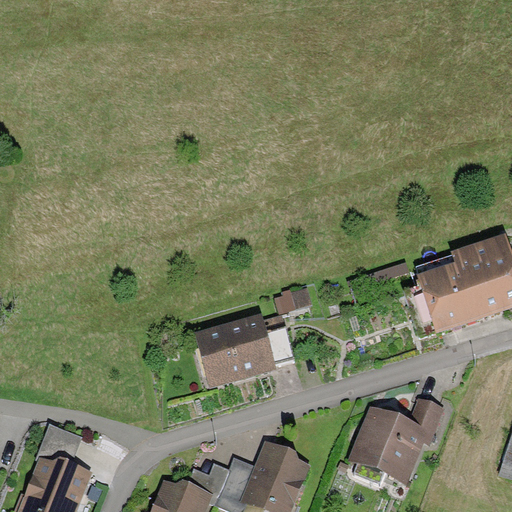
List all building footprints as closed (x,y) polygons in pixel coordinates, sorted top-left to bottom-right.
[(455,263),(419,275),(439,334),(484,319),(511,309),(511,251),(507,235),(452,253),(455,263)] [(308,289),(275,298),(280,315),(313,305),(308,289)] [(193,335),(210,389),(276,369),(274,362),(295,356),(283,315),(264,321),(262,314),(193,335)] [(373,406),(351,462),(408,484),(424,443),(431,446),(446,407),(421,397),(411,421),(373,406)] [(61,459),(72,463),(82,437),(50,425),(38,457),(54,463),(61,459)] [(265,511),(293,511),(312,466),(298,460),(296,453),(266,441),(256,467),(242,503),(265,511)] [(511,445),(503,474),(511,476),(511,445)] [(22,493),(15,511),(76,511),(93,472),(72,463),(61,459),(54,463),(38,457),(25,494),(22,493)] [(238,511),(242,503),(256,467),(235,460),(231,471),(213,464),(209,474),(195,468),(189,485),(212,494),(209,503),(231,511),(238,511)] [(205,511),(209,503),(212,494),(189,485),(183,482),(177,486),(164,481),(152,511),(205,511)]
